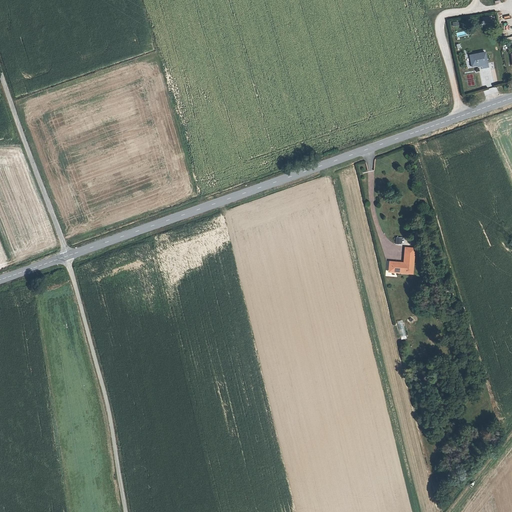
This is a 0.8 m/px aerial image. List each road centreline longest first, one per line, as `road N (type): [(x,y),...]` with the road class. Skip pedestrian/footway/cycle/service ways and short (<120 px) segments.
road 1 (secondary): [(67,256),(511,98)]
road 2 (track): [(67,256),(109,412),(125,511)]
road 3 (unclassified): [(0,74),(67,256)]
